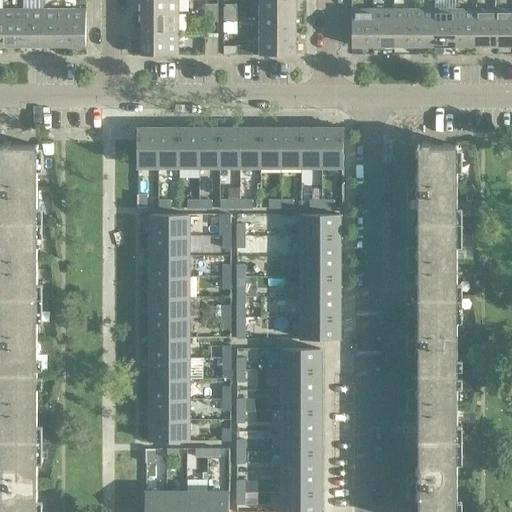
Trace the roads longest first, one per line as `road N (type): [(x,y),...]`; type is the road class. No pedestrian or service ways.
road 1 (residential): [(367,511),(371,91)]
road 2 (residential): [(322,92),(104,92)]
road 3 (residential): [(511,92),(371,91)]
